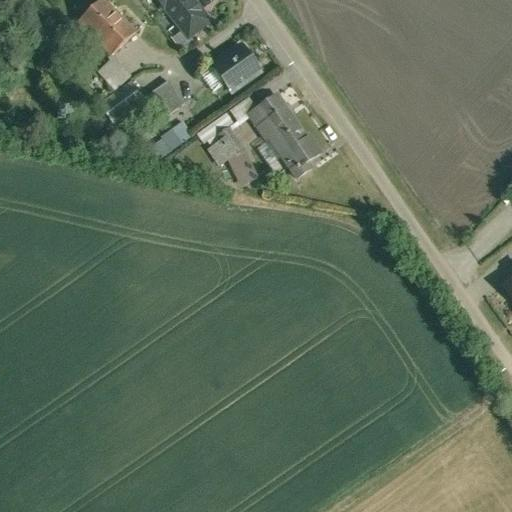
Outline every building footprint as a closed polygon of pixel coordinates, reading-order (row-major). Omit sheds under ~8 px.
[(106,0),(92,0),(84,9),(114,39),(130,23),(106,0)] [(199,0),(169,0),(186,22),(193,30),(211,16),(199,0)] [(193,30),(186,22),(177,29),(183,37),(193,30)] [(248,28),(215,52),(216,53),(230,73),(237,82),(270,58),(248,28)] [(117,47),(102,62),(120,80),(135,64),(117,47)] [(230,73),(216,53),(204,62),(219,82),(230,73)] [(110,75),(103,67),(94,74),(101,82),(110,75)] [(144,92),(150,87),(137,70),(104,93),(117,111),(144,92)] [(189,93),(173,71),(150,87),(144,92),(159,114),(189,93)] [(319,146),(278,86),(261,97),(252,103),(255,107),(294,164),(319,146)] [(252,103),(261,97),(254,87),(232,102),(239,112),(237,114),(239,118),(255,107),(252,103)] [(237,114),(239,112),(232,102),(202,122),(209,133),(213,131),(227,121),(237,114)] [(227,121),(213,131),(216,135),(211,139),(224,157),(243,144),(227,121)] [(152,163),(192,140),(183,125),(143,149),(152,163)] [(252,143),(235,153),(247,176),(265,166),(252,143)]
